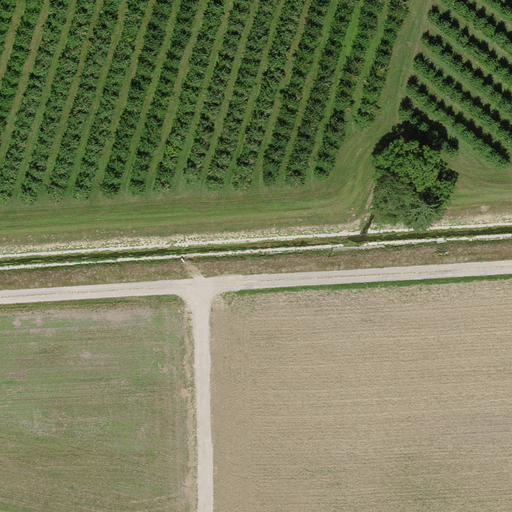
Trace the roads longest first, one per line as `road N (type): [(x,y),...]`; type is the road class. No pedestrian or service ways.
road 1 (track): [(420,0),(367,164),(333,197),(0,226)]
road 2 (track): [(511,268),(0,298)]
road 3 (track): [(201,286),(206,511)]
road 4 (track): [(511,187),(432,172),(383,125)]
